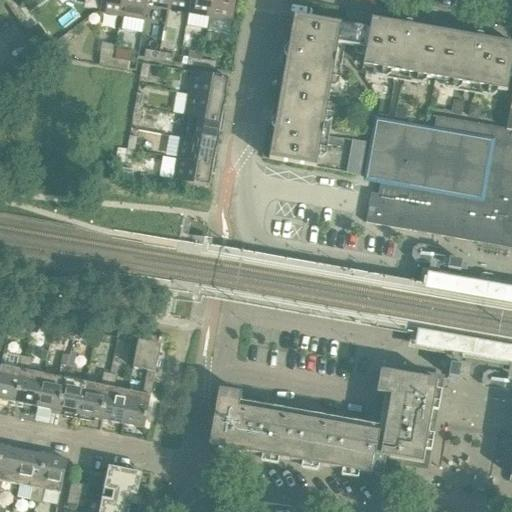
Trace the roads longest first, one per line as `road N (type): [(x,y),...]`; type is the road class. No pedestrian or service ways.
road 1 (residential): [(209,511),(183,465),(0,428)]
road 2 (residential): [(256,182),(241,160),(269,0)]
